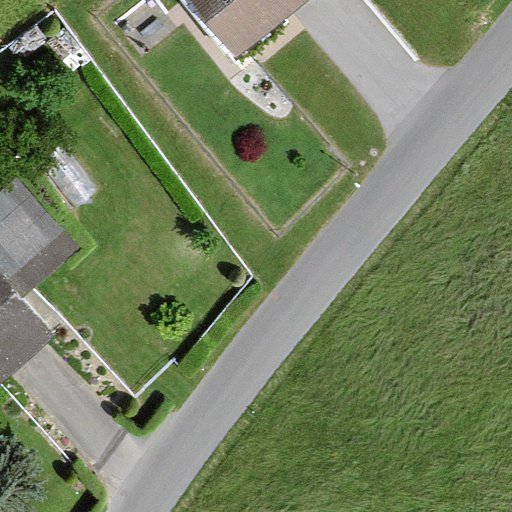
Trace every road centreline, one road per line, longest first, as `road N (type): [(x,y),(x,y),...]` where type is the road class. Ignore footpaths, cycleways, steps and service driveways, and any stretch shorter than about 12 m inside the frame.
road 1 (residential): [(147,511),(279,328),(511,41)]
road 2 (unknown): [(474,87),(321,10)]
